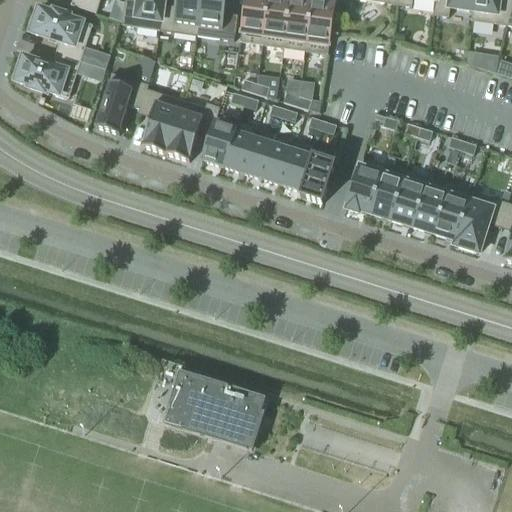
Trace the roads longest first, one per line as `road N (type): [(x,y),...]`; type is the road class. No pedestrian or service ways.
road 1 (residential): [(0,98),(49,135),(511,285)]
road 2 (unclassified): [(511,377),(0,215)]
